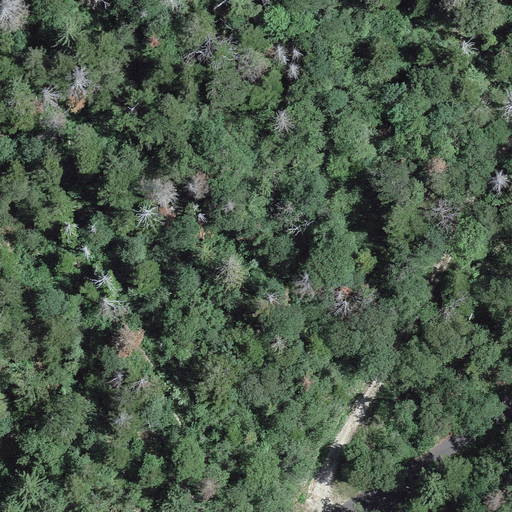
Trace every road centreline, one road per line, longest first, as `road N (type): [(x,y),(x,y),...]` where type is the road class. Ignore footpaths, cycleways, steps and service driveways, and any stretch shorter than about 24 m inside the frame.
road 1 (track): [(511,140),(479,176),(317,511)]
road 2 (unclassified): [(360,511),(511,409)]
